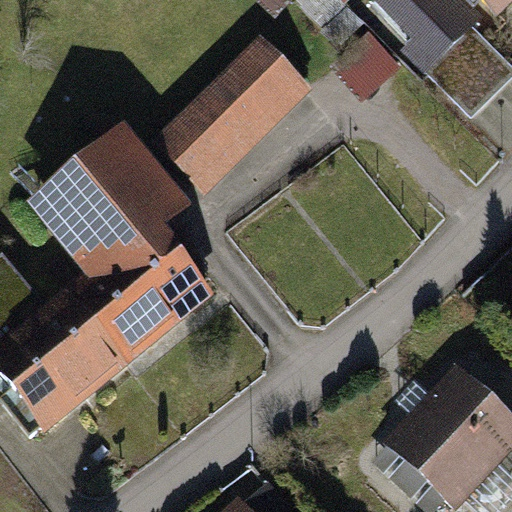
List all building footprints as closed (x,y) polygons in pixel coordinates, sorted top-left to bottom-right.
[(511,70),(445,0),(373,0),(362,10),(472,127),(511,89),(511,70)] [(511,0),(470,0),(496,27),(511,11),(511,0)] [(260,47),(156,147),(208,201),(312,100),(260,47)] [(126,137),(27,214),(87,290),(49,319),(5,264),(0,267),(0,393),(39,444),(219,304),(172,243),(195,225),(126,137)] [(461,511),(511,458),(511,426),(459,377),(386,454),(448,511),(461,511)]
